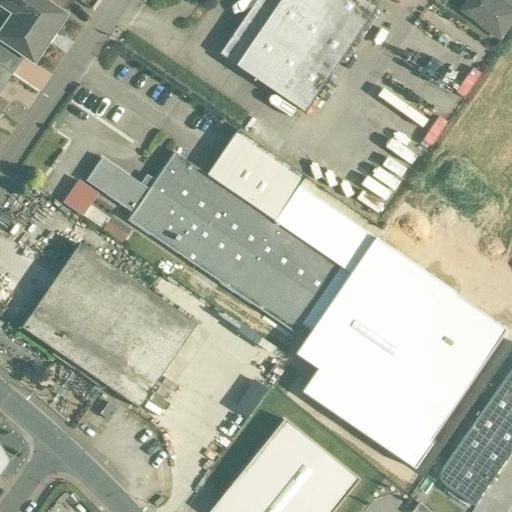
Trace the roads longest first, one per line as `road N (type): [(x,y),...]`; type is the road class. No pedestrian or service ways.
road 1 (unknown): [(423,0),(360,105),(326,120),(286,116),(124,0)]
road 2 (residential): [(119,0),(0,174)]
road 3 (residential): [(0,395),(119,511)]
